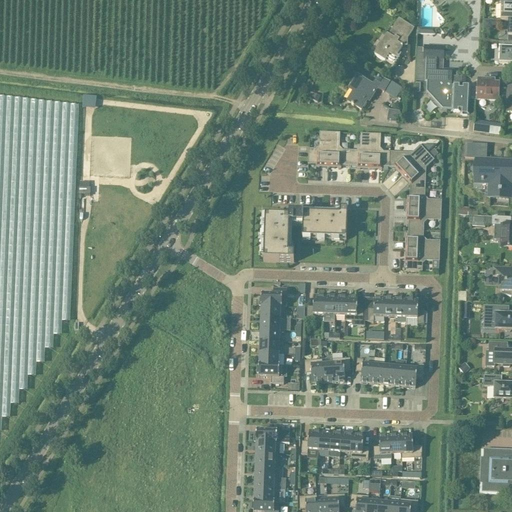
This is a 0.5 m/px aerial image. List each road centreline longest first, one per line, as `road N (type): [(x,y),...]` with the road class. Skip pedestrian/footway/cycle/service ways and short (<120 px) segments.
road 1 (residential): [(234,411),(427,415),(435,286),(383,279)]
road 2 (secondary): [(1,511),(166,241)]
road 3 (secondary): [(166,241),(316,0)]
road 4 (residential): [(275,190),(376,193),(385,202),(383,279)]
road 5 (residential): [(383,279),(252,275),(236,286)]
road 6 (residential): [(511,137),(373,127)]
road 7 (residential): [(236,286),(234,411)]
